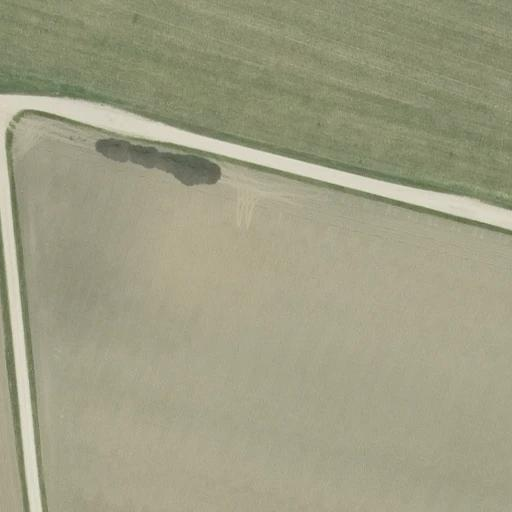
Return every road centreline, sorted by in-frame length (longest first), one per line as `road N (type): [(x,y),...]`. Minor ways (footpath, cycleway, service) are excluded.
road 1 (track): [(0,109),(30,105),(511,225)]
road 2 (track): [(0,132),(36,511)]
